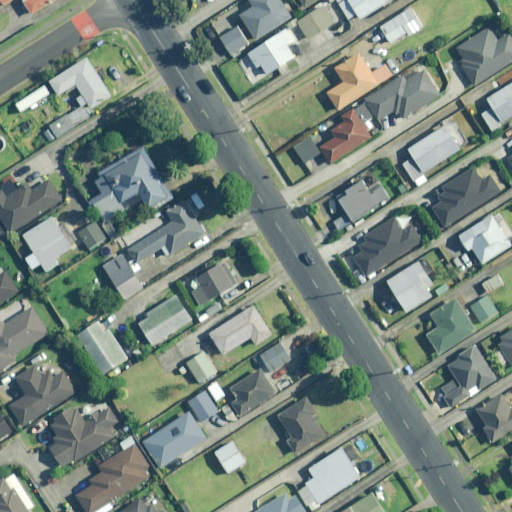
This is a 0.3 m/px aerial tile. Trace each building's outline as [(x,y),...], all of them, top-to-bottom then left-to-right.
[(22,0),(31,13),(50,0),(0,0),(0,2),(3,0),(22,0)] [(293,17),(282,0),(249,0),(253,4),(238,14),(256,41),(293,17)] [(358,13),(361,18),(389,0),(388,0),(340,0),(338,2),(349,18),(358,13)] [(325,2),(287,28),(300,46),(337,20),(325,2)] [(421,24),(410,8),(382,27),(393,43),(421,24)] [(492,24),(458,46),(465,58),(460,61),(476,86),(511,62),(511,37),(509,33),(501,38),(492,24)] [(249,42),(239,26),(220,37),(230,54),(249,42)] [(292,39),(285,29),(248,53),(258,68),(261,65),(266,74),(295,55),(287,43),(292,39)] [(380,83),(361,54),(335,70),(342,82),(327,92),(338,110),(380,83)] [(89,55),(49,79),(58,94),(75,84),(83,96),(78,99),(81,105),(89,101),(92,107),(112,94),(89,55)] [(410,81),(403,72),(365,97),(379,119),(391,111),(395,118),(400,114),(403,119),(442,94),(426,70),(410,81)] [(511,84),(488,100),(479,106),(483,113),(481,114),(496,136),(505,130),(500,123),(511,114),(511,84)] [(90,117),(83,106),(44,131),(52,142),(90,117)] [(373,136),(355,108),(342,117),(346,123),(332,132),(335,136),(321,145),(332,163),(373,136)] [(424,172),(460,150),(446,126),(409,149),(414,158),(405,163),(418,184),(427,178),(424,172)] [(321,152),(310,135),(293,146),(305,163),(321,152)] [(91,200),(103,220),(141,197),(149,210),(172,196),(140,146),(99,171),(110,188),(91,200)] [(481,179),(474,167),(443,185),(446,189),(439,194),(443,200),(433,206),(445,226),(503,191),(492,173),(481,179)] [(349,195),(341,200),(355,222),(392,199),(382,183),(370,190),(363,180),(346,190),(349,195)] [(0,188),(0,219),(11,236),(64,202),(51,182),(31,194),(24,183),(5,195),(0,188)] [(168,255),(205,233),(185,201),(146,225),(151,234),(128,248),(137,262),(162,247),(168,255)] [(511,244),(493,214),(460,235),(470,251),(473,249),(483,264),(511,246),(511,244)] [(26,258),(32,268),(43,261),(48,269),(58,263),(55,259),(72,248),(51,216),(22,235),(34,253),(26,258)] [(403,229),(395,216),(364,234),(367,241),(360,245),(363,251),(355,256),(367,276),(425,242),(413,223),(403,229)] [(94,219),(78,228),(90,248),(106,239),(94,219)] [(110,221),(104,225),(113,239),(119,235),(110,221)] [(123,254),(104,266),(125,298),(144,286),(123,254)] [(240,283),(226,260),(190,282),(204,305),(240,283)] [(421,260),(388,280),(408,313),(434,298),(428,287),(435,283),(421,260)] [(4,268),(0,266),(0,303),(19,292),(4,268)] [(504,284),(497,274),(482,283),(489,294),(504,284)] [(193,318),(177,295),(138,322),(154,345),(193,318)] [(498,311),(487,295),(470,306),(481,322),(498,311)] [(476,331),(456,298),(429,314),(437,327),(426,334),(438,354),(476,331)] [(255,346),(272,336),(252,305),(210,331),(224,354),(249,337),(255,346)] [(0,366),(50,333),(32,306),(5,324),(1,317),(0,317),(0,366)] [(103,374),(128,358),(109,329),(105,331),(98,321),(77,335),(103,374)] [(511,330),(502,338),(504,341),(499,345),(511,364),(511,330)] [(293,358),(280,341),(260,355),(273,372),(293,358)] [(498,378),(475,344),(461,354),(463,357),(448,367),(456,379),(442,388),(446,394),(444,396),(453,409),(498,378)] [(204,351),(185,362),(199,384),(217,372),(204,351)] [(7,406),(21,425),(73,390),(56,364),(44,372),(37,363),(17,377),(27,392),(7,406)] [(228,403),(238,418),(277,393),(261,369),(230,389),(236,398),(228,403)] [(206,391),(189,401),(202,422),(219,412),(206,391)] [(504,394),(478,410),(488,425),(483,428),(493,443),(511,431),(511,406),(504,394)] [(286,438),(295,452),(329,432),(315,409),(308,397),(278,414),(291,436),(286,438)] [(56,445),(51,449),(63,468),(112,434),(109,430),(118,423),(107,407),(85,422),(75,407),(50,425),(58,436),(53,440),(56,445)] [(204,439),(187,411),(142,440),(160,467),(204,439)] [(0,438),(12,430),(0,412),(0,438)] [(249,459),(235,440),(215,455),(229,474),(249,459)] [(74,491),(87,511),(94,511),(149,477),(144,469),(150,465),(135,442),(98,466),(102,472),(74,491)] [(297,488),(311,510),(363,476),(344,446),(310,469),(315,477),(297,488)] [(16,470),(0,478),(0,511),(33,511),(31,507),(35,504),(16,470)] [(385,511),(373,491),(338,511),(385,511)] [(292,496),(289,492),(258,511),(306,511),(308,511),(296,494),(292,496)] [(162,511),(155,503),(147,509),(139,498),(120,511),(162,511)]
